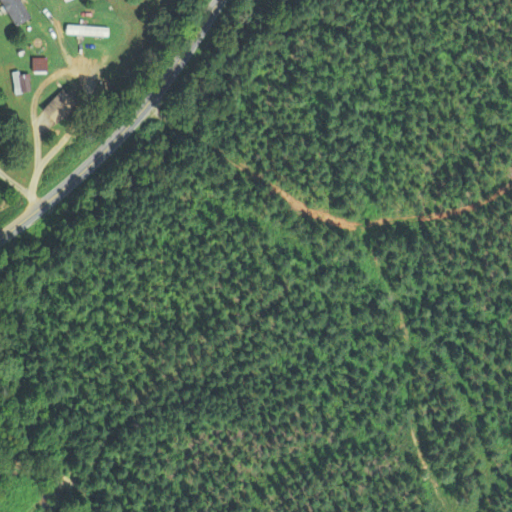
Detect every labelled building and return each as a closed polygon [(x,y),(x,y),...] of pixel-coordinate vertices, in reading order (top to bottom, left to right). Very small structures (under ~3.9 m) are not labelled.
[(0,0),(15,27),(30,18),(19,0),(0,0)] [(130,32),(136,38),(165,10),(158,4),(130,32)] [(64,36),(106,36),(106,27),(64,27),(64,36)] [(45,59),(32,59),(32,70),(45,70),(45,59)] [(28,73),(12,73),(12,94),(28,94),(28,73)] [(40,110),(54,125),(75,104),(60,90),(40,110)]
